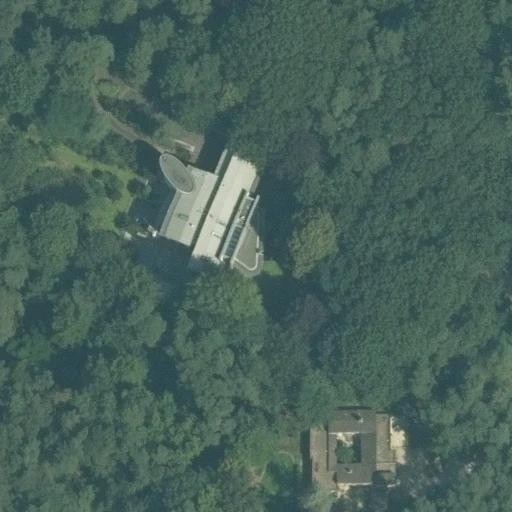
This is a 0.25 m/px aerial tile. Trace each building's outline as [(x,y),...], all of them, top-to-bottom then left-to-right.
[(219,0),(217,7),(250,18),(255,0),(219,0)] [(172,193),(153,240),(195,256),(187,277),(217,289),(226,269),(222,268),(224,263),(232,266),(230,271),(233,272),(244,280),(247,282),(249,282),(251,282),(254,282),(257,281),(259,280),(261,277),(262,275),(263,271),(264,241),(266,242),(271,230),(265,228),(266,216),(256,213),(260,204),(258,204),(256,208),(247,205),(249,201),(253,202),(271,155),(231,139),(214,181),(189,171),(186,176),(182,172),(179,168),(174,165),(171,164),(167,163),(164,163),(162,164),(161,166),(160,168),(160,171),(160,173),(161,177),(163,181),(166,185),(169,189),(172,193)] [(376,416),(376,413),(328,414),(328,423),(310,423),(310,462),(312,462),(312,494),(338,494),(338,488),(369,488),(368,511),(386,511),(387,490),(394,490),(395,453),(390,453),(390,417),(376,416)] [(238,475),(230,494),(243,499),(247,489),(251,480),(255,470),(242,465),(238,475)] [(229,491),(236,474),(228,470),(220,488),(229,491)]
